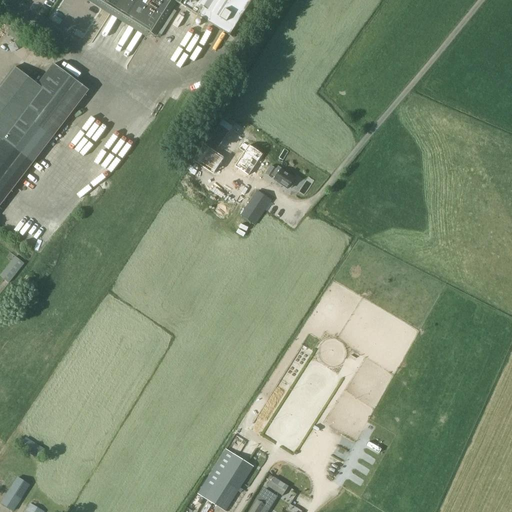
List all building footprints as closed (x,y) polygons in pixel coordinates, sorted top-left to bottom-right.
[(87,0),(145,36),(148,31),(155,35),(176,1),(229,34),(249,0),(87,0)] [(95,42),(102,21),(94,18),(87,39),(95,42)] [(118,21),(107,43),(113,46),(125,24),(118,21)] [(29,49),(36,40),(15,24),(8,33),(29,49)] [(75,39),(72,45),(95,59),(99,54),(75,39)] [(66,61),(62,66),(88,89),(92,84),(66,61)] [(0,83),(0,205),(88,91),(53,64),(37,85),(13,67),(0,83)] [(77,148),(90,124),(82,120),(69,144),(77,148)] [(219,145),(230,128),(220,122),(209,138),(219,145)] [(244,155),(236,167),(251,177),(265,155),(251,146),(250,147),(245,144),(239,152),(244,155)] [(100,161),(106,165),(106,163),(112,168),(122,154),(110,146),(100,161)] [(205,146),(194,160),(215,173),(225,160),(205,146)] [(276,178),(275,180),(277,182),(276,184),(280,186),(281,184),(287,189),(288,188),(289,189),(294,180),(278,169),(277,170),(274,167),(269,175),(273,177),(273,176),(276,178)] [(255,225),(271,200),(257,191),(241,215),(255,225)] [(16,235),(22,238),(26,231),(20,227),(16,235)] [(31,258),(36,253),(26,245),(22,251),(31,258)] [(14,264),(2,278),(9,283),(24,264),(15,257),(11,262),(14,264)] [(247,404),(237,431),(245,434),(256,407),(247,404)] [(38,458),(42,450),(26,439),(21,446),(38,458)] [(224,511),(251,466),(225,451),(198,495),(224,511)] [(13,509),(29,485),(18,478),(2,502),(13,509)] [(270,482),(267,487),(283,496),(286,491),(288,487),(274,478),(271,482),(270,482)] [(266,511),(277,496),(266,488),(250,511),(266,511)]
